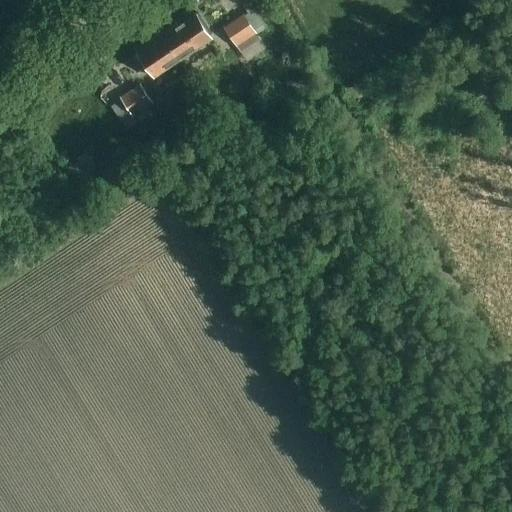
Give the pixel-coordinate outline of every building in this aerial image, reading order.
[(243,12),(223,26),(241,52),(261,38),(258,34),(245,16),(243,12)] [(163,33),(181,60),(212,39),(196,15),(178,27),(176,24),(163,33)] [(155,77),(181,60),(163,33),(136,50),(155,77)] [(284,90),(290,99),(304,90),(298,80),(284,90)] [(139,82),(119,96),(137,122),(149,113),(147,109),(154,105),(139,82)] [(85,147),(58,158),(63,169),(90,158),(85,147)]
